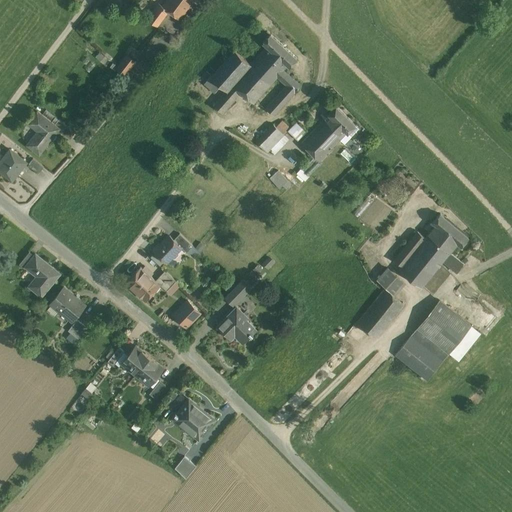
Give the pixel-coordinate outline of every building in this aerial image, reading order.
[(164,0),(162,4),(168,9),(179,18),(193,0),(164,0)] [(159,2),(147,16),(157,24),(168,9),(162,4),(159,2)] [(297,58),(270,33),(263,41),(266,45),(287,63),(290,65),(297,58)] [(250,63),(232,84),(240,91),(254,102),(276,76),(282,69),(287,63),(266,45),(250,63)] [(230,46),(206,72),(210,76),(211,77),(235,50),(230,46)] [(235,50),(211,77),(220,85),(227,90),(232,84),(250,63),(235,50)] [(115,69),(127,75),(135,59),(124,53),(115,69)] [(300,85),(282,69),(276,76),(286,85),(294,92),(300,85)] [(211,77),(210,76),(204,84),(214,92),(220,85),(211,77)] [(227,90),(214,105),(222,113),(240,91),(232,84),(227,90)] [(286,85),(265,106),(274,114),(294,92),(286,85)] [(355,124),(336,105),(328,113),(329,114),(347,131),(348,132),(355,124)] [(55,124),(37,110),(28,123),(38,131),(27,144),(39,154),(59,129),(60,128),(55,124)] [(329,114),(301,142),(319,160),(340,139),(347,131),(329,114)] [(75,132),(58,119),(55,124),(60,128),(59,129),(61,130),(60,131),(70,139),(75,132)] [(282,121),(276,126),(283,133),(289,128),(282,121)] [(306,131),(296,122),(288,130),(298,139),(306,131)] [(273,123),(255,140),(265,150),(268,148),(283,133),(276,126),(273,123)] [(347,131),(340,139),(344,143),(359,127),(355,124),(348,132),(347,131)] [(289,140),(283,133),(268,148),(274,154),(289,140)] [(25,162),(9,149),(0,159),(0,171),(11,180),(25,162)] [(44,166),(33,158),(29,163),(40,172),(44,166)] [(301,168),(297,173),(305,181),(309,176),(301,168)] [(288,180),(278,169),(269,177),(274,182),(277,180),(282,185),(288,180)] [(468,237),(440,213),(433,222),(457,242),(461,246),(468,237)] [(402,266),(399,268),(421,286),(442,260),(456,272),(464,263),(449,252),(457,242),(436,224),(425,237),(402,266)] [(418,231),(394,259),(402,266),(425,237),(418,231)] [(193,246),(180,233),(174,240),(181,246),(181,247),(186,252),(189,250),(193,246)] [(170,236),(161,245),(159,245),(155,249),(155,251),(155,252),(166,262),(172,256),(174,256),(176,254),(176,252),(181,247),(181,246),(174,240),(170,236)] [(200,243),(195,248),(199,251),(200,252),(205,247),(200,243)] [(193,246),(189,250),(195,256),(199,251),(195,248),(193,246)] [(35,256),(29,251),(19,264),(25,268),(27,266),(26,266),(35,256)] [(59,273),(36,254),(35,256),(26,266),(27,266),(40,277),(36,281),(34,279),(30,285),(42,295),(59,273)] [(275,263),(269,257),(263,264),(268,269),(275,263)] [(141,266),(126,282),(144,299),(158,283),(159,283),(156,280),(141,266)] [(404,283),(388,268),(377,280),(385,287),(394,294),(404,283)] [(174,279),(165,270),(156,280),(159,283),(158,283),(165,289),(174,279)] [(174,279),(165,289),(171,295),(181,285),(174,279)] [(237,286),(226,297),(234,305),(245,293),(237,286)] [(85,305),(63,287),(50,303),(72,321),(85,305)] [(385,287),(357,322),(376,338),(405,303),(394,294),(385,287)] [(458,314),(440,300),(418,327),(436,341),(458,314)] [(185,330),(201,312),(188,301),(172,319),(185,330)] [(247,316),(237,306),(219,325),(232,337),(237,332),(245,340),(256,328),(246,318),(247,316)] [(458,314),(436,341),(418,327),(412,335),(443,360),(449,352),(471,325),(458,314)] [(77,320),(69,329),(79,338),(87,329),(77,320)] [(471,325),(449,352),(459,360),(481,332),(471,325)] [(412,335),(411,334),(395,354),(427,380),(443,360),(412,335)] [(135,346),(122,363),(136,374),(150,356),(146,353),(145,353),(135,346)] [(125,352),(119,347),(108,360),(114,365),(125,352)] [(150,356),(136,374),(150,385),(163,368),(154,360),(150,356)] [(472,370),(445,391),(453,400),(459,396),(463,400),(469,395),(466,390),(479,379),(472,370)] [(160,380),(149,393),(155,398),(166,385),(160,380)] [(91,391),(96,386),(90,381),(85,386),(91,391)] [(214,419),(189,399),(178,413),(175,411),(174,413),(177,415),(176,415),(192,428),(190,431),(199,438),(214,419)] [(138,419),(134,416),(128,424),(132,427),(138,419)] [(196,465),(185,456),(175,467),(186,478),(196,465)]
